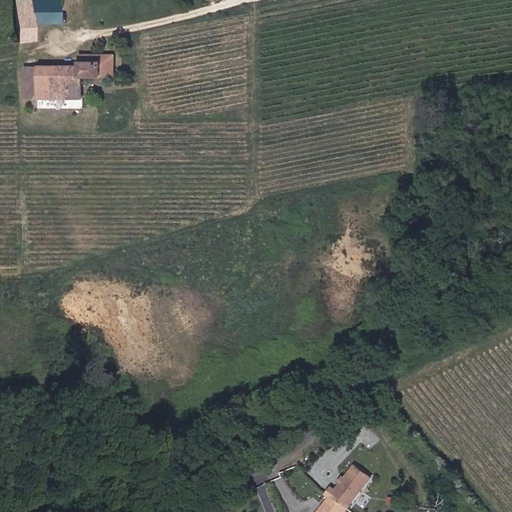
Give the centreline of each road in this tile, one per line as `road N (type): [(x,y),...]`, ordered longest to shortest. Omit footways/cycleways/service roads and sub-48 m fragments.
road 1 (tertiary): [(511,249),(416,314),(364,362),(303,446),(192,511)]
road 2 (unknown): [(103,35),(276,0)]
